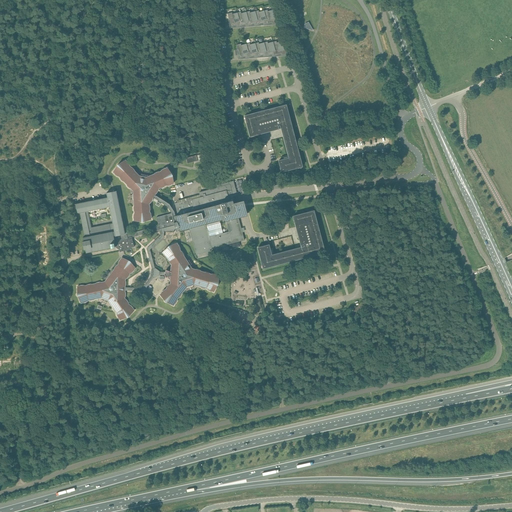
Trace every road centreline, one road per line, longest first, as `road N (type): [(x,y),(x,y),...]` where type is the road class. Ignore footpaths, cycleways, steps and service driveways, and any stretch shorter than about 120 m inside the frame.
road 1 (unclassified): [(19,488),(227,422),(497,360),(433,177),(418,168)]
road 2 (motorway): [(464,398),(190,459),(3,511)]
road 3 (motorway): [(196,486),(511,419)]
road 4 (motorway): [(196,486),(511,474)]
road 5 (unclassified): [(511,505),(308,498),(204,511)]
road 6 (unclassified): [(0,335),(29,332),(58,310),(66,294),(60,205),(102,191)]
road 7 (tertiary): [(511,292),(428,108)]
road 8 (residential): [(354,274),(282,292),(288,313),(359,294)]
road 9 (residential): [(276,192),(239,197),(252,236),(285,228),(278,200)]
road 10 (unclassified): [(453,98),(467,144),(511,225)]
road 11 (unclassified): [(405,118),(359,0)]
road 12 (motorway): [(78,511),(196,486)]
